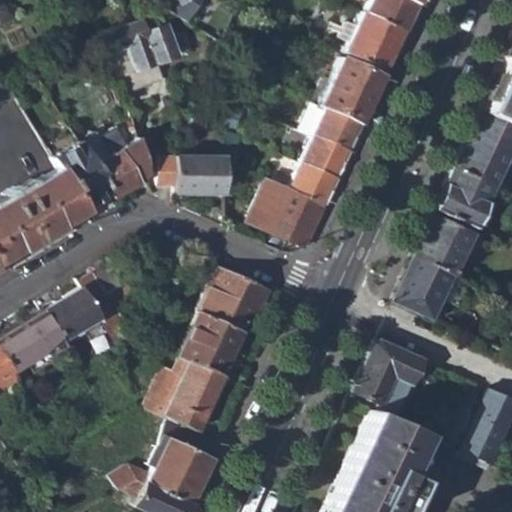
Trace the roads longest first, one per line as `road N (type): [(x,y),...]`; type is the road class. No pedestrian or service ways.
road 1 (residential): [(0,299),(146,213),(333,296)]
road 2 (primary): [(470,0),(333,296)]
road 3 (primary): [(333,296),(237,511)]
road 4 (residential): [(333,296),(511,375)]
